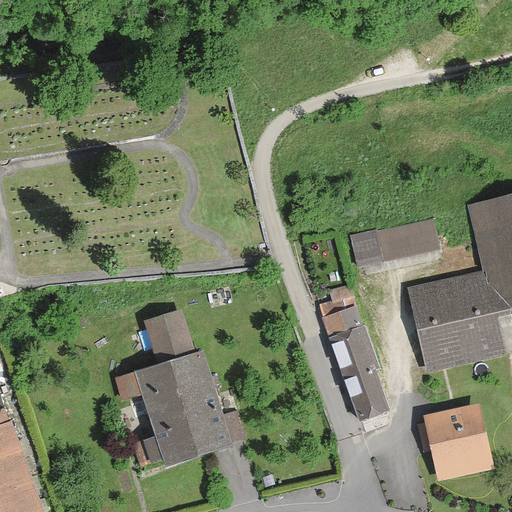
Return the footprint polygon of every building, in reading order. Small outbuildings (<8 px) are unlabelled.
[(404,123),(346,137),(357,176),(414,162),(404,123)] [(428,374),(508,359),(501,323),(511,321),(511,198),(468,208),(482,277),(412,291),(428,374)] [(353,240),(361,274),(442,255),(434,222),(353,240)] [(361,427),(393,417),(349,288),(330,294),(333,301),(319,306),(361,427)] [(225,416),(207,357),(202,358),(188,315),(147,328),(160,371),(117,384),(124,407),(144,401),(156,439),(143,443),(155,481),(237,456),(235,449),(247,445),(237,412),(225,416)] [(483,408),(425,421),(439,485),(497,473),(483,408)] [(0,511),(42,511),(9,412),(0,415),(0,511)]
